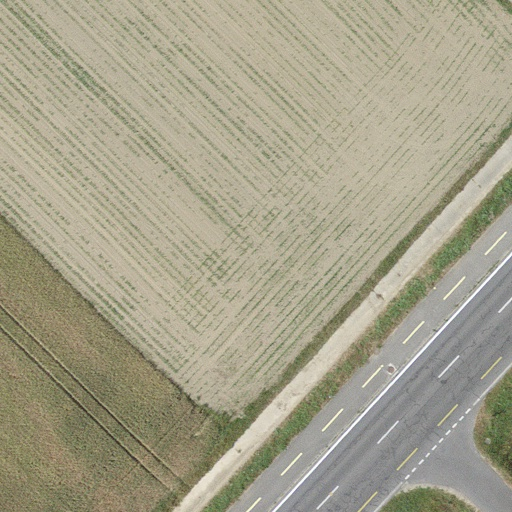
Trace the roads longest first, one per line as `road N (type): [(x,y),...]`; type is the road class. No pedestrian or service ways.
road 1 (track): [(511,152),(179,511)]
road 2 (primary): [(318,511),(511,305)]
